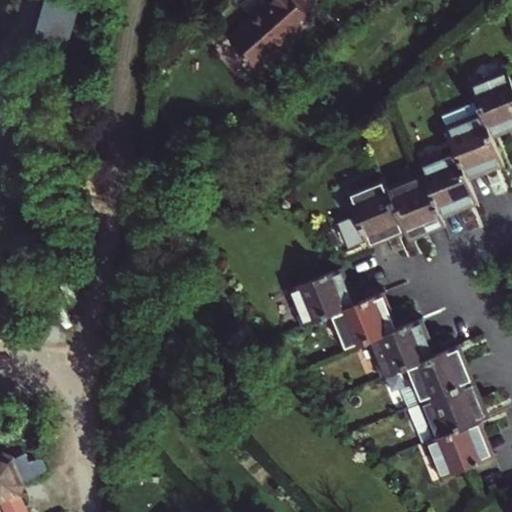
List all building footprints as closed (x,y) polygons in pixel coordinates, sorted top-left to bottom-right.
[(85,0),(49,0),(38,40),(71,49),(85,0)] [(318,9),(310,0),(276,0),(263,12),(266,16),(258,22),(256,20),(235,39),(262,69),(316,21),(311,15),(318,9)] [(511,77),(508,67),(473,82),(484,111),(495,138),(511,131),(511,77)] [(459,150),(471,180),(506,165),(495,138),(484,111),(448,126),(459,150)] [(29,117),(12,112),(4,139),(22,145),(29,117)] [(445,218),(481,203),(471,180),(459,150),(423,165),(426,172),(445,218)] [(390,187),(408,231),(413,242),(449,226),(445,218),(426,172),(390,187)] [(374,246),(408,231),(390,187),(387,179),(352,193),(374,246)] [(0,275),(9,250),(0,246),(0,275)] [(44,270),(34,268),(31,280),(41,282),(44,270)] [(307,328),(334,316),(361,306),(346,268),(292,291),(307,328)] [(388,294),(361,306),(334,316),(349,351),(373,341),(402,329),(388,294)] [(439,354),(425,319),(402,329),(373,341),(387,375),(410,366),(439,354)] [(425,403),(477,382),(462,344),(439,354),(410,366),(425,403)] [(491,418),(477,382),(425,403),(440,439),(486,420),(491,418)] [(445,478),(499,456),(486,420),(440,439),(430,443),(445,478)] [(5,502),(9,511),(31,511),(21,489),(26,483),(38,477),(26,453),(15,457),(4,455),(0,456),(0,498),(1,499),(5,502)]
